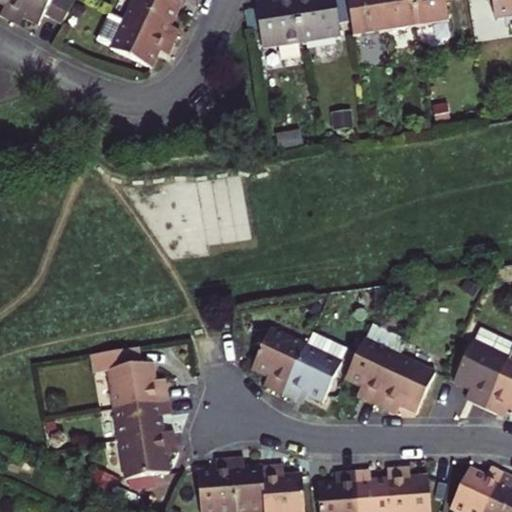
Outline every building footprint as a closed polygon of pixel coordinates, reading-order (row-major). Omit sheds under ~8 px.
[(30,18),(36,22),(42,11),(60,20),(69,0),(6,0),(4,3),(0,11),(19,21),(22,14),(30,18)] [(151,0),(128,0),(119,20),(167,42),(174,27),(164,22),(169,11),(170,9),(151,0)] [(151,0),(170,9),(174,0),(151,0)] [(246,32),(258,30),(259,34),(297,28),(293,0),(253,0),(256,15),(244,17),(246,32)] [(293,0),(297,28),(349,20),(345,0),(293,0)] [(350,26),(381,21),(377,0),(345,0),(349,20),(350,26)] [(377,0),(381,21),(412,16),(410,0),(377,0)] [(450,10),(448,0),(410,0),(412,16),(450,10)] [(23,23),(26,25),(30,18),(22,14),(19,21),(23,23)] [(162,53),(167,42),(119,20),(109,16),(95,44),(143,66),(149,53),(152,48),(162,53)] [(511,334),(511,318),(488,308),(482,321),(499,328),(511,334)] [(283,366),(278,375),(289,380),(314,327),(280,310),(259,354),(283,366)] [(482,321),(462,361),(480,369),(499,328),(482,321)] [(370,390),(379,394),(404,342),(367,324),(348,365),(376,378),(370,390)] [(330,385),(350,344),(314,327),(289,380),(289,381),(301,387),(307,374),(330,385)] [(483,372),(479,381),(497,389),(511,355),(511,334),(499,328),(480,369),(479,371),(483,372)] [(94,368),(109,366),(114,403),(171,394),(167,369),(156,371),(154,359),(142,361),(139,342),(92,350),(94,368)] [(379,394),(395,402),(401,389),(422,399),(441,360),(404,342),(379,394)] [(511,355),(497,389),(511,395),(511,355)] [(114,403),(119,434),(165,426),(162,408),(173,407),(171,394),(114,403)] [(178,448),(174,425),(165,426),(119,434),(125,473),(171,466),(168,450),(178,448)] [(236,509),(267,506),(264,458),(247,460),(246,450),(231,451),(236,509)] [(200,465),(204,511),(236,509),(231,451),(217,453),(218,463),(200,465)] [(286,465),(285,456),(264,458),(267,506),(268,511),(299,511),(307,511),(302,463),(286,465)] [(435,511),(434,473),(415,474),(414,466),(391,467),(391,476),(393,511),(435,511)] [(488,477),(492,469),(484,466),(481,474),(488,477)] [(376,477),(375,467),(360,468),(362,511),(393,511),(391,476),(376,477)] [(362,511),(360,468),(337,470),(338,480),(321,481),(323,511),(362,511)] [(470,469),(450,511),(488,511),(505,475),(492,469),(488,477),(481,474),(470,469)] [(511,511),(511,478),(505,475),(488,511),(511,511)]
